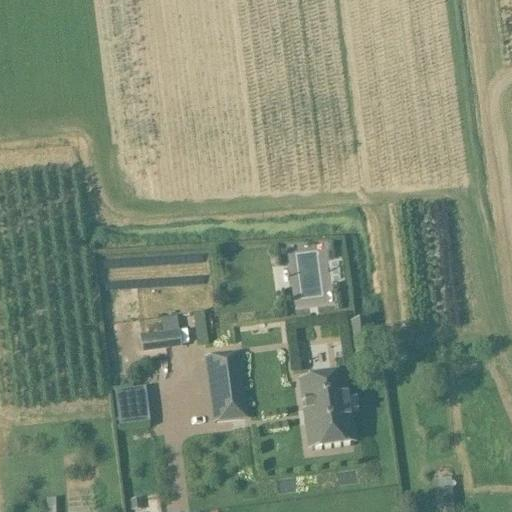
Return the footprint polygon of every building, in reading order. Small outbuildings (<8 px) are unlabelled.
[(177,318),(161,320),(162,334),(139,336),(141,352),(180,347),(177,318)] [(234,356),(206,359),(215,425),(243,421),(234,356)] [(302,383),(311,451),(352,445),(343,378),(302,383)] [(121,427),(152,425),(150,389),(120,390),(121,427)] [(434,493),(434,511),(453,511),(453,492),(434,493)] [(47,501),(47,511),(56,511),(56,501),(47,501)] [(140,502),(128,503),(129,511),(141,511),(140,502)]
